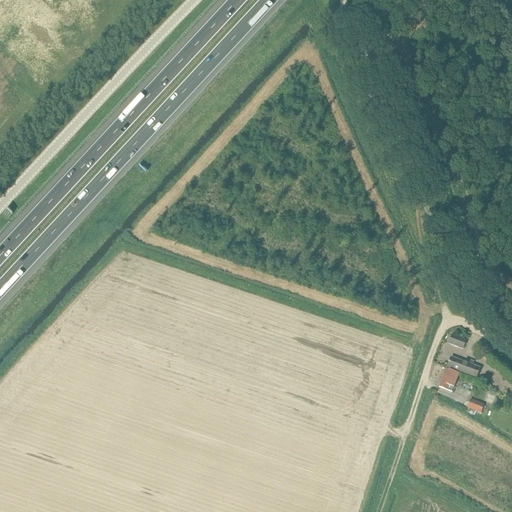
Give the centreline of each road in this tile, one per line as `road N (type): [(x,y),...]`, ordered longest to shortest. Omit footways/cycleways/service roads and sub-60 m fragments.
road 1 (motorway): [(0,291),(271,0)]
road 2 (motorway): [(235,0),(0,254)]
road 3 (unclassified): [(0,205),(195,0)]
road 4 (unclassified): [(422,200),(341,0)]
road 5 (track): [(375,511),(447,318)]
road 6 (unclassified): [(511,346),(447,318),(422,200)]
road 7 (unclassified): [(511,329),(474,297),(422,200)]
